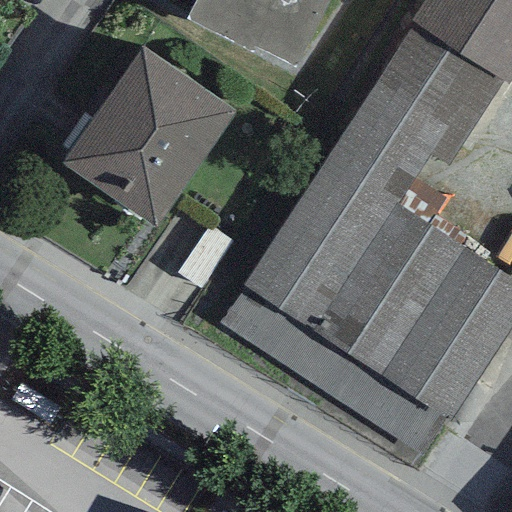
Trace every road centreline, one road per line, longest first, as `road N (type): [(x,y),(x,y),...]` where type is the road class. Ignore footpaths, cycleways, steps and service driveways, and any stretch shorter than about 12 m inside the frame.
road 1 (tertiary): [(376,511),(0,277)]
road 2 (residential): [(0,120),(82,0)]
